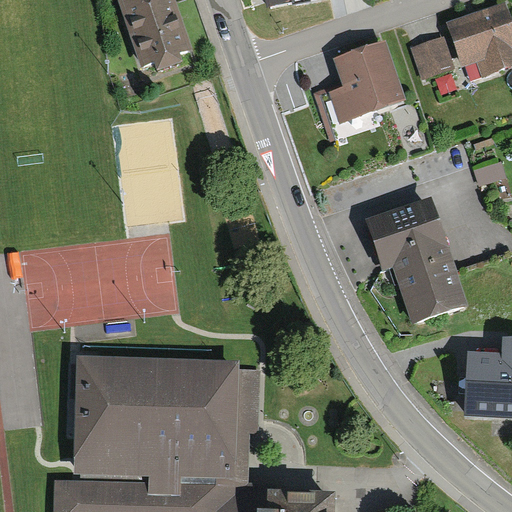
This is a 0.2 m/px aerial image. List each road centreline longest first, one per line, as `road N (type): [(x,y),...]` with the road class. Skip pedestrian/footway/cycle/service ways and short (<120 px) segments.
road 1 (tertiary): [(243,68),(308,256),(347,334),(388,394),(505,511)]
road 2 (unknown): [(474,482),(275,485)]
road 3 (residential): [(243,68),(427,0)]
